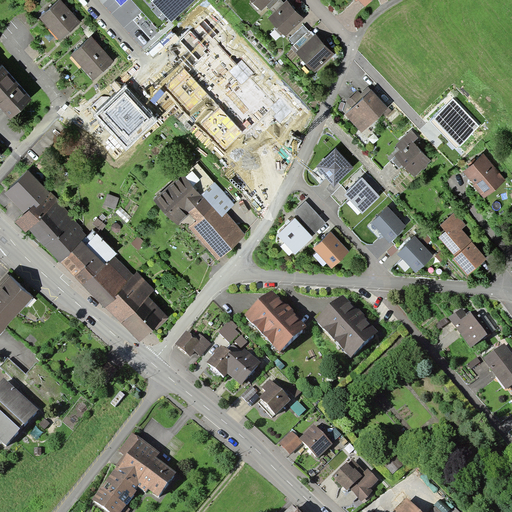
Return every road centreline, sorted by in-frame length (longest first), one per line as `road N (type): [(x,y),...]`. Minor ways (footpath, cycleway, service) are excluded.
road 1 (residential): [(377,282),(511,449)]
road 2 (residential): [(293,177),(354,43),(312,0)]
road 3 (tertiary): [(167,377),(318,511)]
road 4 (tertiary): [(5,237),(149,364)]
road 5 (residential): [(3,38),(57,102),(0,174)]
road 6 (residential): [(167,377),(63,511)]
road 7 (residential): [(377,282),(238,271)]
road 8 (residential): [(293,177),(362,248),(377,282)]
road 9 (residential): [(506,293),(377,282)]
road 10 (residential): [(149,364),(238,271)]
road 11 (residential): [(506,293),(506,253),(457,183)]
